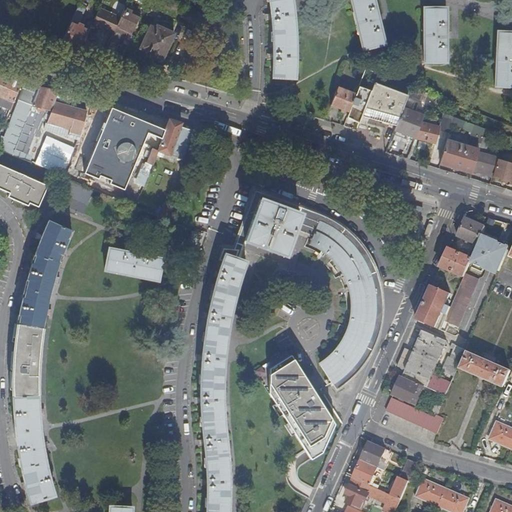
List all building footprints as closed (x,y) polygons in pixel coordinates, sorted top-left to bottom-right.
[(268,0),(270,12),(272,33),(272,51),(272,77),(294,78),(295,56),(294,56),(294,48),(295,35),(293,35),(292,25),(293,14),(291,14),(289,0),(268,0)] [(374,0),(351,0),(363,49),(384,44),(374,0)] [(445,7),(423,8),(424,62),(446,62),(445,7)] [(92,25),(113,34),(120,17),(99,8),(92,25)] [(113,34),(111,39),(118,42),(120,38),(124,41),(128,32),(131,33),(139,15),(124,8),(120,17),(113,34)] [(177,23),(193,30),(199,16),(183,9),(177,23)] [(62,43),(80,51),(89,31),(84,29),(85,27),(79,24),(81,18),(75,15),(62,43)] [(155,28),(150,26),(140,49),(148,52),(147,55),(161,62),(174,33),(157,26),(155,28)] [(511,32),(497,32),(495,85),(511,86),(511,32)] [(211,69),(229,69),(229,56),(211,56),(211,69)] [(0,98),(9,78),(0,74),(0,98)] [(0,103),(10,108),(12,103),(20,83),(9,78),(0,98),(0,103)] [(396,126),(402,108),(407,95),(374,83),(370,93),(363,113),(366,115),(396,126)] [(39,87),(32,106),(52,110),(55,102),(59,91),(39,87)] [(330,105),(348,112),(355,94),(337,87),(330,105)] [(360,121),(363,113),(370,93),(357,88),(355,94),(348,112),(347,116),(360,121)] [(146,112),(104,99),(87,137),(97,141),(108,113),(120,119),(129,122),(122,140),(130,143),(127,152),(130,154),(134,144),(141,126),(146,112)] [(8,126),(36,138),(46,114),(17,101),(8,126)] [(52,110),(47,123),(70,130),(69,134),(79,137),(87,111),(55,102),(52,110)] [(394,130),(414,138),(423,116),(402,108),(396,126),(394,130)] [(182,122),(170,119),(165,132),(158,150),(183,159),(194,130),(181,126),(182,122)] [(0,149),(27,161),(36,138),(8,126),(0,145),(0,149)] [(165,132),(141,126),(134,144),(152,150),(153,148),(158,150),(165,132)] [(87,137),(82,135),(77,147),(91,153),(121,165),(127,152),(122,151),(97,141),(87,137)] [(479,149),(485,151),(489,139),(483,137),(479,149)] [(472,173),(472,171),(478,153),(479,149),(447,140),(439,164),(472,173)] [(153,148),(152,150),(147,162),(152,166),(158,150),(153,148)] [(441,151),(435,148),(431,160),(438,162),(441,151)] [(472,171),(492,176),(497,158),(484,155),(478,153),(472,171)] [(494,177),(509,181),(511,171),(511,163),(498,160),(494,177)] [(143,169),(150,171),(152,166),(147,162),(146,162),(143,169)] [(70,165),(65,177),(133,206),(135,207),(140,194),(113,183),(70,165)] [(45,188),(0,168),(0,193),(36,209),(45,188)] [(299,214),(260,199),(244,240),(284,255),(299,214)] [(160,202),(155,216),(163,219),(168,205),(160,202)] [(458,237),(478,245),(483,236),(486,226),(466,218),(458,237)] [(25,291),(21,311),(17,331),(41,335),(44,322),(48,300),(50,295),(50,292),(53,283),(61,258),(67,242),(72,231),(49,221),(43,235),(36,251),(29,273),(25,291)] [(318,221),(309,244),(318,249),(326,254),(333,261),(338,267),(341,272),(345,280),(348,287),(350,297),(351,305),(351,313),(349,320),(347,328),(343,338),(338,347),(333,353),(323,361),(319,364),(333,384),(344,376),(348,372),(354,366),(360,358),(366,348),(371,335),(374,326),(376,314),(376,302),(375,291),(371,277),(367,265),(362,257),(352,244),(346,239),(339,232),(328,226),(318,221)] [(472,260),(500,272),(511,247),(483,236),(478,245),(473,258),(472,260)] [(162,259),(109,248),(105,270),(157,280),(162,259)] [(239,250),(223,248),(220,260),(222,261),(216,282),(210,305),(205,328),(203,342),(203,345),(201,369),(200,389),(200,409),(203,436),(205,457),(206,473),(206,488),(206,511),(226,511),(227,503),(228,503),(227,494),(227,482),(229,483),(226,470),(226,461),(228,461),(225,450),(223,439),(222,429),(223,419),(222,419),(222,409),(223,399),(221,399),(221,390),(223,379),(221,379),(221,369),(224,359),(221,359),(223,345),(223,343),(227,320),(229,320),(230,309),(232,301),(234,301),(235,291),(238,281),(240,281),(246,261),(235,258),(239,250)] [(449,248),(441,268),(464,277),(466,274),(472,260),(473,258),(449,248)] [(452,307),(446,321),(460,328),(481,280),(466,274),(464,277),(452,307)] [(432,286),(417,320),(441,331),(446,321),(452,307),(450,306),(451,301),(449,299),(451,294),(432,286)] [(41,335),(17,331),(13,358),(13,389),(38,389),(38,358),(41,335)] [(403,377),(424,387),(446,397),(452,384),(433,376),(448,342),(423,331),(403,377)] [(453,375),(455,376),(465,353),(467,350),(458,346),(456,347),(451,358),(457,361),(453,371),(454,372),(453,375)] [(334,422),(287,349),(255,369),(310,457),(320,451),(334,422)] [(503,387),(510,371),(495,364),(497,359),(487,354),(484,359),(469,352),(462,368),(503,387)] [(395,390),(393,396),(416,407),(424,387),(403,377),(402,377),(398,385),(396,384),(393,389),(395,390)] [(13,389),(14,412),(15,429),(17,444),(20,464),(25,488),(30,504),(36,502),(54,496),(50,486),(47,471),(43,452),(40,426),(39,422),(38,405),(38,389),(13,389)] [(444,419),(437,416),(436,419),(392,399),(387,412),(438,434),(444,419)] [(434,411),(439,413),(442,406),(437,404),(434,411)] [(490,439),(511,448),(511,428),(497,422),(490,439)] [(380,462),(386,449),(370,442),(361,460),(378,468),(380,462)] [(371,483),(378,468),(361,460),(353,478),(378,490),(379,487),(371,483)] [(410,460),(402,478),(409,482),(417,463),(410,460)] [(388,465),(380,462),(378,468),(385,471),(388,465)] [(401,500),(409,482),(399,477),(397,484),(395,483),(393,487),(394,488),(393,493),(390,492),(389,495),(401,500)] [(398,508),(401,500),(389,495),(378,490),(353,478),(346,494),(349,495),(346,503),(362,510),(369,495),(398,508)] [(451,511),(463,511),(469,500),(424,480),(416,497),(451,511)] [(491,511),(511,511),(511,506),(497,501),(491,511)]
